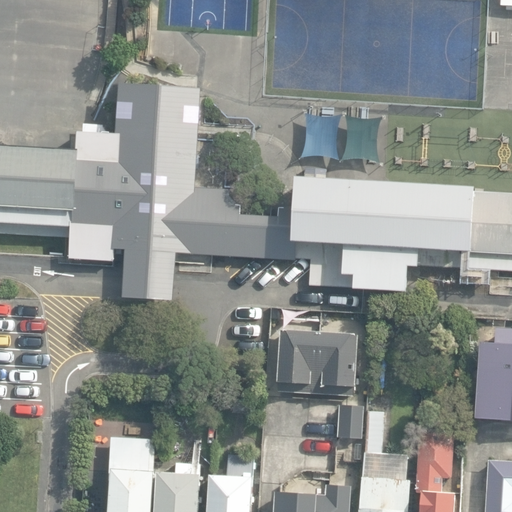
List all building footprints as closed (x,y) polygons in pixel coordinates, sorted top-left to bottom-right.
[(197,187),(203,89),(121,85),(119,125),(82,123),(79,152),(0,146),(0,223),(75,228),(73,260),(108,262),(108,260),(115,260),(116,250),(127,250),(126,281),(125,298),(176,301),(177,283),(179,255),(293,261),(296,205),(280,204),(280,215),(244,213),(244,205),(239,205),(240,196),(230,196),(230,188),(197,187)] [(511,193),(483,192),(483,185),(472,184),(471,191),(326,183),(327,166),(301,165),(297,244),(300,244),(299,259),(308,260),(307,283),(355,286),(354,292),(413,295),(414,270),(427,270),(428,264),(458,266),(457,279),(492,281),(493,271),(511,271),(511,193)] [(385,332),(385,313),(374,313),(373,331),(385,332)] [(441,349),(442,329),(440,329),(441,314),(425,313),(423,348),(441,349)] [(279,391),(355,396),(359,335),(283,330),(279,391)] [(495,344),(480,343),(475,419),(511,422),(511,332),(496,331),(495,344)] [(89,458),(111,459),(113,431),(116,393),(94,391),(89,458)] [(367,452),(383,453),(386,411),(370,410),(367,452)] [(125,432),(113,431),(111,459),(115,459),(111,511),(154,511),(159,450),(124,447),(125,432)] [(420,511),(454,511),(456,494),(444,493),(444,478),(453,479),(455,434),(421,432),(417,492),(422,492),(420,511)] [(253,511),(256,477),(253,477),(254,456),(230,455),(229,475),(213,474),(211,511),(253,511)] [(511,511),(511,460),(488,460),(486,511),(511,511)] [(201,511),(204,473),(194,473),(195,464),(178,463),(178,473),(161,472),(158,511),(201,511)] [(482,511),(484,471),(464,470),(463,498),(462,511),(482,511)] [(358,511),(407,511),(408,507),(407,507),(409,477),(361,473),(358,511)] [(276,511),(349,511),(351,482),(327,480),(327,491),(278,489),(276,511)]
